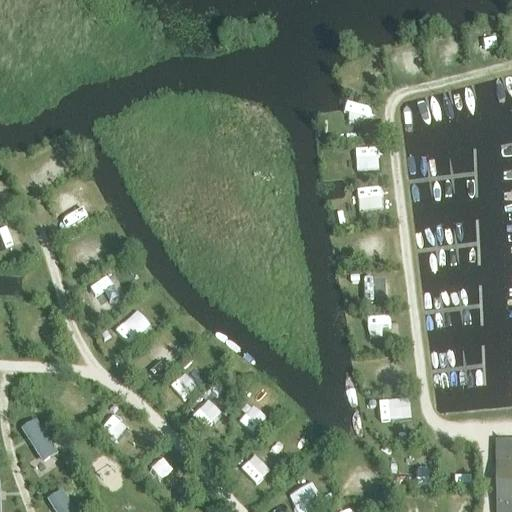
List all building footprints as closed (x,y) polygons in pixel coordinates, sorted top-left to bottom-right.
[(353,106),(352,128),(375,128),(375,106),(353,106)] [(358,172),(381,171),(381,148),(357,149),(358,172)] [(381,186),(364,187),(365,207),(382,206),(381,186)] [(77,224),(97,216),(93,206),(73,214),(77,224)] [(85,265),(93,260),(83,242),(75,247),(85,265)] [(374,294),(394,291),(391,271),(371,274),(374,294)] [(362,367),(366,394),(390,390),(386,364),(362,367)] [(187,373),(171,385),(185,402),(201,389),(187,373)] [(389,399),(390,418),(408,417),(407,398),(389,399)] [(40,421),(22,431),(43,464),(60,454),(40,421)] [(511,511),(511,443),(497,444),(498,511),(511,511)] [(271,473),(286,461),(275,447),(260,459),(271,473)] [(395,485),(414,484),(414,471),(394,472),(395,485)] [(75,511),(63,491),(46,502),(52,511),(75,511)] [(320,496),(295,505),(297,511),(304,511),(324,505),(320,496)]
